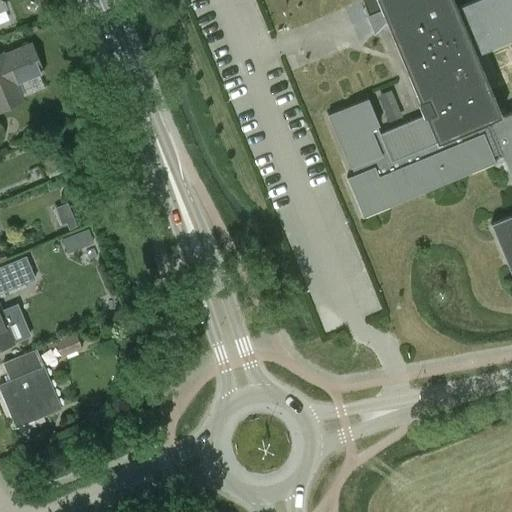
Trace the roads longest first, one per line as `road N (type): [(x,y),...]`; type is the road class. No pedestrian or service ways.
road 1 (secondary): [(270,395),(246,360),(213,257),(150,127)]
road 2 (secondary): [(150,127),(224,367),(228,406)]
road 3 (secondary): [(150,127),(98,0)]
road 4 (residential): [(211,435),(104,497)]
